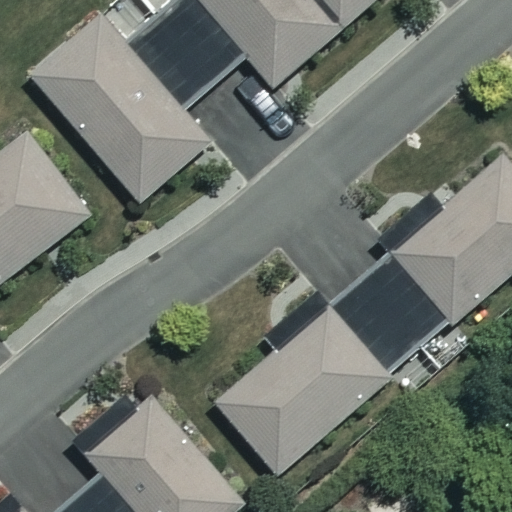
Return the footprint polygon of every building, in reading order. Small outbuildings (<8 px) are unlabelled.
[(242,50),(269,83),(336,28),(313,0),(170,0),(121,42),(98,16),(30,75),(136,199),(205,141),(176,107),(242,50)] [(313,0),(336,28),(369,0),(313,0)] [(0,276),(83,211),(19,131),(0,146),(0,276)] [(511,271),(511,157),(508,153),(213,402),(273,473),(511,271)] [(14,511),(228,511),(238,504),(147,397),(82,453),(101,476),(59,511),(26,511),(21,506),(14,511)]
